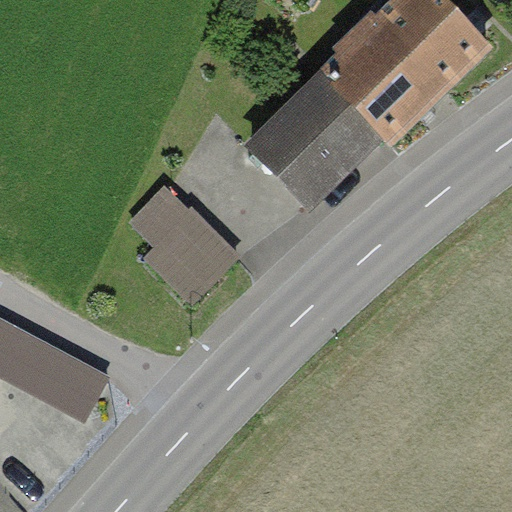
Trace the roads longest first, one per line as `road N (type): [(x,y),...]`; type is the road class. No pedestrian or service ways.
road 1 (primary): [(116,511),(362,263),(511,142)]
road 2 (track): [(168,392),(117,354),(0,291)]
